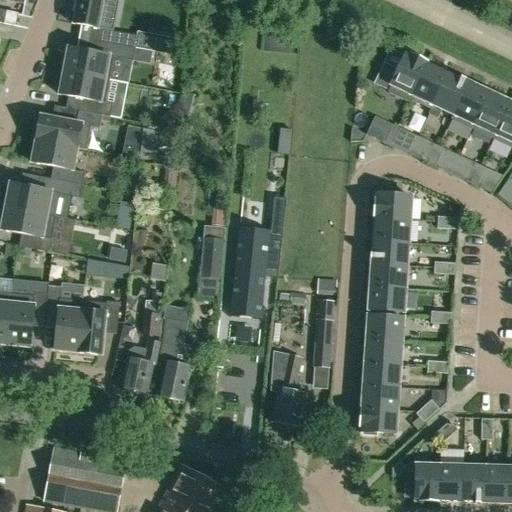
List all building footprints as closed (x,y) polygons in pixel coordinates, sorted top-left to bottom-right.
[(102,0),(78,0),(73,25),(104,31),(108,12),(101,11),(102,0)] [(108,44),(135,49),(138,37),(110,32),(108,44)] [(64,72),(110,81),(114,59),(133,62),(135,49),(108,44),(105,56),(68,49),(64,72)] [(428,64),(406,54),(404,57),(403,57),(398,67),(399,68),(388,93),(409,103),(428,64)] [(448,74),(428,64),(412,96),(409,103),(410,103),(411,101),(430,110),(428,114),(429,115),(433,106),(448,74)] [(89,101),(86,113),(102,116),(102,117),(110,118),(112,106),(105,104),(110,81),(64,72),(59,95),(89,101)] [(469,83),(448,74),(433,106),(429,115),(437,119),(441,110),(453,115),(451,120),(454,116),(469,83)] [(489,93),(469,83),(454,116),(451,120),(472,130),(474,125),(489,93)] [(510,103),(489,93),(474,125),(472,130),(493,139),(495,135),(510,103)] [(493,139),(511,148),(511,103),(510,103),(495,135),(493,139)] [(76,124),(41,117),(36,140),(86,150),(91,128),(99,130),(102,116),(78,112),(76,124)] [(175,115),(165,113),(163,127),(172,129),(175,115)] [(392,125),(388,135),(398,139),(403,130),(392,125)] [(388,135),(384,144),(394,149),(398,139),(388,135)] [(86,150),(36,140),(31,163),(61,169),(58,182),(74,185),(82,186),(84,173),(73,171),(77,149),(86,151),(86,150)] [(433,144),(429,154),(439,159),(444,149),(433,144)] [(435,168),(439,159),(429,154),(425,163),(435,168)] [(475,164),(470,173),(481,178),(485,168),(475,164)] [(176,168),(165,167),(162,186),(173,187),(176,168)] [(470,173),(466,182),(477,187),(481,178),(470,173)] [(56,193),(48,192),(10,184),(6,208),(56,217),(56,216),(52,215),(56,194),(56,193)] [(79,199),(82,186),(74,185),(72,197),(79,199)] [(410,221),(411,198),(376,195),(374,219),(410,221)] [(56,217),(6,208),(1,231),(21,235),(29,236),(27,249),(49,253),(56,217)] [(225,210),(212,209),(210,227),(223,228),(225,210)] [(437,229),(447,230),(448,218),(437,217),(437,229)] [(458,219),(448,218),(447,230),(457,230),(458,219)] [(408,244),(410,221),(374,219),(373,242),(408,244)] [(277,276),(276,279),(277,279),(282,236),(270,235),(270,232),(269,232),(268,235),(240,232),(240,229),(238,229),(229,317),(231,318),(231,312),(260,315),(259,321),(261,321),(265,278),(266,275),(277,276)] [(201,279),(221,281),(224,242),(204,240),(201,279)] [(407,267),(408,244),(373,242),(371,264),(407,267)] [(5,246),(4,256),(15,257),(16,247),(5,246)] [(31,251),(19,248),(18,256),(29,258),(31,251)] [(109,260),(124,262),(127,251),(112,248),(109,260)] [(128,266),(87,258),(85,275),(127,280),(128,266)] [(433,274),(444,275),(444,264),(434,263),(433,274)] [(405,290),(407,267),(371,264),(370,287),(405,290)] [(444,275),(454,276),(455,264),(444,264),(444,275)] [(336,281),(318,280),(317,293),(335,294),(336,281)] [(57,320),(56,329),(54,351),(78,353),(83,302),(60,300),(61,288),(48,287),(47,294),(48,295),(45,318),(57,320)] [(404,313),(405,290),(370,287),(368,311),(404,313)] [(0,344),(6,346),(12,294),(0,293),(0,344)] [(35,297),(12,294),(6,346),(30,348),(33,318),(44,319),(45,319),(45,318),(48,295),(47,294),(35,293),(35,297)] [(305,295),(291,294),(290,304),(304,305),(305,295)] [(156,337),(159,316),(161,297),(153,296),(152,305),(145,304),(143,336),(156,337)] [(313,367),(329,369),(334,303),(318,301),(313,367)] [(106,304),(83,302),(78,353),(101,356),(103,334),(104,326),(117,327),(119,303),(106,302),(106,304)] [(430,324),(440,324),(441,313),(431,312),(430,324)] [(451,314),(441,313),(440,324),(450,325),(451,314)] [(402,343),(403,319),(368,317),(366,341),(402,343)] [(164,367),(158,397),(183,402),(190,372),(193,373),(198,350),(184,347),(188,326),(165,321),(163,338),(162,345),(158,366),(164,367)] [(400,366),(402,343),(366,341),(364,363),(400,366)] [(147,394),(153,366),(156,366),(161,344),(148,342),(146,348),(135,346),(129,352),(127,359),(121,389),(132,391),(132,394),(143,396),(144,394),(147,394)] [(294,393),(298,375),(302,359),(273,352),(270,392),(278,393),(272,422),(285,425),(287,427),(293,429),(295,427),(299,428),(306,395),(294,393)] [(427,373),(437,374),(438,362),(428,362),(427,373)] [(448,363),(438,362),(437,374),(447,375),(448,363)] [(398,389),(400,366),(364,363),(363,386),(398,389)] [(397,411),(398,389),(363,386),(361,409),(397,411)] [(431,401),(423,408),(431,416),(438,409),(431,401)] [(423,423),(431,416),(423,408),(416,414),(423,423)] [(395,435),(397,411),(361,409),(360,432),(364,433),(363,435),(375,436),(375,434),(395,435)] [(492,431),(493,420),(481,420),(481,430),(492,431)] [(450,437),(457,430),(450,422),(442,429),(450,437)] [(442,429),(434,435),(442,444),(450,437),(442,429)] [(481,430),(481,440),(492,441),(492,431),(481,430)] [(54,449),(44,502),(98,511),(116,511),(126,463),(54,449)] [(415,501),(439,502),(440,466),(416,466),(416,485),(414,485),(413,497),(415,497),(415,501)] [(463,467),(440,466),(439,502),(461,503),(463,467)] [(182,467),(157,511),(216,511),(227,492),(182,467)] [(485,468),(463,467),(461,503),(484,503),(485,468)] [(508,468),(485,468),(484,503),(507,504),(508,468)]
